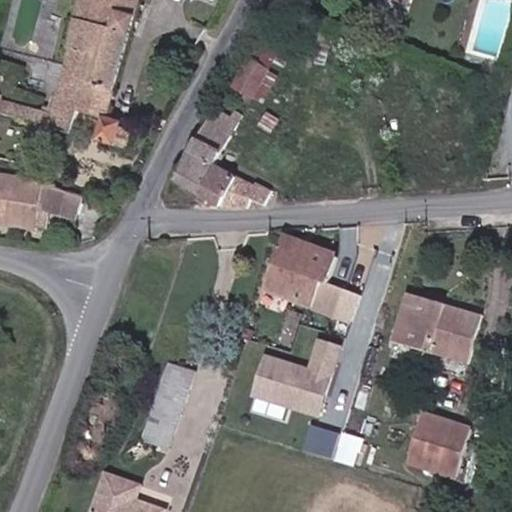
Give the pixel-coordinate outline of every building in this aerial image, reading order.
[(107,116),(141,0),(84,0),(53,113),(4,99),(1,112),(35,121),(31,136),(57,143),(60,129),(71,132),(73,126),(98,134),(97,139),(129,149),(135,132),(122,128),(123,121),(107,116)] [(261,40),(237,82),(233,89),(254,100),(281,51),(261,40)] [(320,111),(328,86),(305,78),(297,104),(320,111)] [(217,107),(177,180),(200,194),(216,166),(245,114),(238,110),(233,117),(217,107)] [(200,194),(228,210),(245,208),(251,196),(264,203),(271,190),(259,183),(255,187),(216,166),(200,194)] [(77,219),(83,196),(54,188),(55,186),(31,182),(33,178),(0,173),(0,221),(36,226),(39,208),(77,219)] [(286,237),(265,288),(352,322),(362,294),(328,281),(337,256),(286,237)] [(408,292),(394,339),(468,363),(482,316),(408,292)] [(321,341),(311,370),(266,356),(254,395),(320,415),(341,347),(321,341)] [(195,375),(171,366),(144,439),(169,448),(195,375)] [(410,461),(456,477),(472,428),(425,412),(410,461)] [(333,460),(339,440),(324,436),(318,455),(333,460)] [(165,511),(171,497),(142,487),(146,473),(111,460),(95,506),(109,511),(165,511)]
